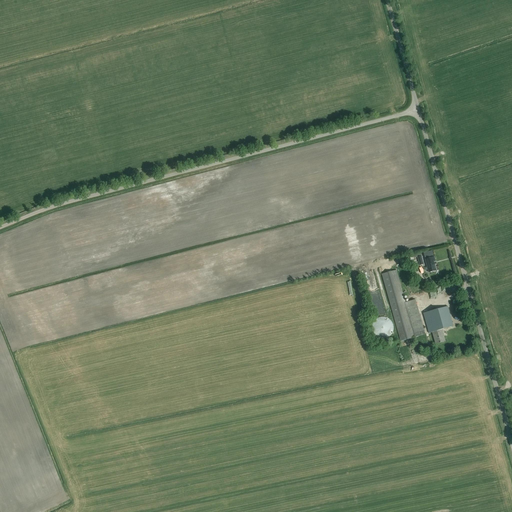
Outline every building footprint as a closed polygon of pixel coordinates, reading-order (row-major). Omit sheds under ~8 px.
[(424,264),(421,253),(414,255),(415,258),(417,257),(420,265),(424,264)] [(434,261),(435,261),(434,257),(425,259),(429,272),(436,270),(434,261)] [(382,275),(401,341),(415,337),(425,334),(415,300),(405,303),(396,270),(382,275)] [(442,330),(453,326),(448,306),(423,313),(429,333),(432,332),(436,344),(445,341),(442,330)] [(393,328),(392,324),(389,320),(385,317),(380,317),(376,319),(373,323),(371,327),(372,332),(375,336),(379,338),(384,338),(388,337),(392,333),(393,328)]
